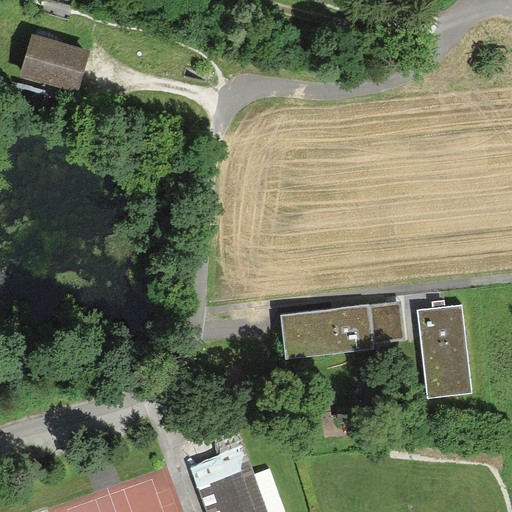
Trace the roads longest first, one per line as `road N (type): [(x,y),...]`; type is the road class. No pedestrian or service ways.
road 1 (residential): [(493,7),(464,20),(427,60),(383,86),(281,87),(237,100),(225,120),(199,312)]
road 2 (unclassified): [(511,276),(199,312)]
road 3 (residential): [(199,312),(186,361),(168,383),(0,444)]
road 4 (track): [(237,100),(199,51),(38,0)]
road 5 (track): [(406,22),(344,24),(222,0)]
road 6 (track): [(454,29),(328,0)]
